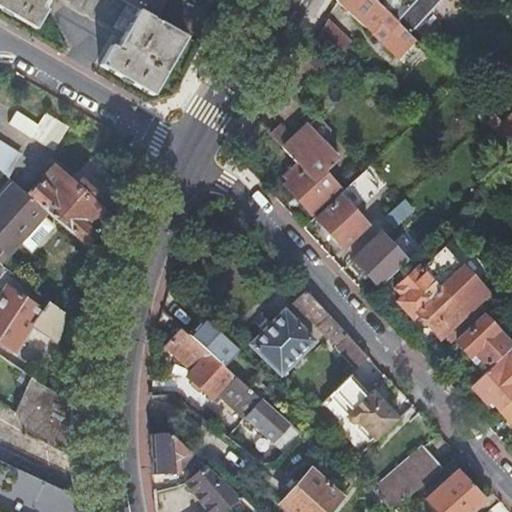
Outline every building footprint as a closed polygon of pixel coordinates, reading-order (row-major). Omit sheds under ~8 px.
[(183,38),(152,20),(119,1),(117,0),(0,0),(0,10),(36,31),(47,11),(42,7),(46,0),(64,0),(123,34),(114,49),(110,47),(98,66),(151,97),(183,38)] [(152,20),(164,0),(119,0),(119,1),(152,20)] [(381,12),(368,0),(337,0),(336,2),(370,35),(397,61),(415,42),(409,36),(382,11),(381,12)] [(382,11),(409,36),(442,0),(368,0),(381,12),(382,11)] [(351,44),(328,22),(316,44),(337,58),(351,44)] [(328,70),(302,53),(293,66),(318,83),(328,70)] [(31,137),(42,144),(56,122),(44,114),(36,125),(15,112),(7,125),(29,139),(31,137)] [(506,126),(501,121),(494,114),(487,121),(500,132),(506,126)] [(511,122),(506,117),(501,121),(506,126),(511,122)] [(56,122),(42,144),(52,150),(66,128),(56,122)] [(266,133),(256,122),(245,140),(251,146),(266,133)] [(296,164),(294,165),(281,177),(287,183),(283,186),(309,214),(337,188),(323,173),(336,161),(305,127),(282,149),(296,164)] [(0,172),(5,177),(18,156),(0,144),(0,172)] [(52,169),(28,197),(44,212),(84,247),(108,219),(86,199),(92,192),(81,182),(75,189),(52,169)] [(0,262),(44,212),(28,197),(15,186),(12,183),(0,196),(0,262)] [(366,227),(339,199),(316,222),(341,249),(366,227)] [(410,212),(400,201),(382,219),(391,229),(410,212)] [(377,289),(405,263),(378,236),(351,261),(377,289)] [(416,314),(462,270),(442,248),(418,271),(415,268),(393,289),(401,298),(395,303),(410,319),(416,314)] [(494,303),(462,270),(416,314),(439,338),(442,335),(451,344),(494,303)] [(0,341),(14,351),(31,326),(56,342),(60,334),(63,324),(64,313),(48,302),(41,312),(40,312),(5,288),(0,296),(0,341)] [(335,348),(333,349),(355,372),(367,359),(306,292),(293,305),(335,348)] [(279,376),(312,343),(283,314),(268,329),(251,347),(279,376)] [(509,346),(482,317),(454,343),(468,358),(472,354),(485,368),(509,346)] [(280,452),(296,434),(217,363),(194,343),(179,329),(164,347),(192,373),(187,378),(210,399),(215,393),(280,452)] [(511,358),(506,353),(495,364),(511,382),(511,358)] [(511,398),(511,382),(495,364),(470,387),(482,400),(485,397),(498,411),(511,398)] [(368,396),(350,377),(329,399),(346,417),(346,420),(348,424),(352,426),(354,425),(356,424),(374,443),(398,422),(376,397),(372,393),(368,396)] [(22,433),(74,459),(72,423),(73,406),(68,403),(31,379),(15,414),(22,433)] [(511,398),(498,411),(511,426),(511,398)] [(149,435),(152,476),(179,473),(179,466),(183,464),(182,458),(189,454),(173,439),(167,441),(165,434),(149,435)] [(386,511),(391,511),(441,471),(431,459),(423,449),(367,494),(369,496),(386,511)] [(196,477),(206,469),(195,459),(187,469),(196,477)] [(469,488),(479,481),(465,466),(457,473),(469,488)] [(220,511),(240,499),(206,469),(196,477),(185,485),(197,500),(207,511),(220,511)] [(287,511),(326,511),(338,499),(308,473),(279,505),(287,511)] [(435,511),(441,511),(469,488),(457,473),(443,485),(425,501),(435,511)] [(471,511),(482,502),(469,488),(441,511),(471,511)] [(362,504),(370,511),(386,511),(369,496),(362,504)]
